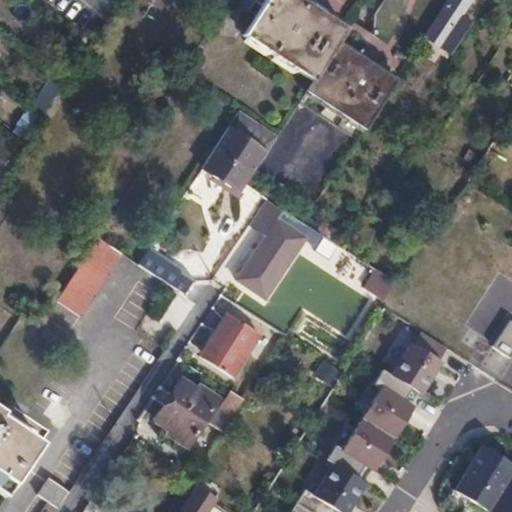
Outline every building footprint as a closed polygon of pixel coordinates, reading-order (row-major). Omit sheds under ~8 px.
[(264,0),(242,35),(311,81),(336,43),(344,30),(364,0),(264,0)] [(444,3),(435,17),(460,33),(468,21),(458,13),(466,0),(448,0),(446,4),(444,3)] [(311,81),(305,92),(362,129),(395,79),(336,43),(311,81)] [(51,76),(30,106),(41,114),(61,85),(51,76)] [(237,110),(201,164),(237,188),(273,134),(237,110)] [(279,182),(274,190),(280,194),(285,186),(279,182)] [(266,235),(236,280),(264,299),(304,238),(276,219),(283,209),(267,199),(249,224),(266,235)] [(97,237),(55,301),(80,316),(121,253),(97,237)] [(145,270),(167,284),(184,295),(194,279),(147,248),(137,264),(145,270)] [(393,281),(374,270),(362,288),(381,299),(393,281)] [(171,326),(188,300),(175,292),(159,319),(171,326)] [(226,315),(202,351),(222,364),(219,369),(229,375),(256,335),(226,315)] [(511,324),(510,324),(493,350),(511,361),(511,358),(511,324)] [(413,347),(393,378),(412,390),(422,396),(442,365),(413,347)] [(337,372),(322,363),(314,375),(329,385),(337,372)] [(393,378),(382,371),(373,385),(382,390),(363,422),(394,441),(413,410),(403,404),(412,390),(393,378)] [(179,381),(155,416),(172,427),(170,432),(187,443),(217,399),(199,387),(196,391),(179,381)] [(0,493),(3,495),(39,443),(0,417),(0,410),(0,411),(0,410),(0,493)] [(394,441),(363,422),(343,453),(334,447),(325,461),(332,465),(356,480),(364,466),(373,471),(394,441)] [(511,464),(480,445),(451,491),(485,511),(487,511),(509,476),(511,472),(511,464)] [(356,480),(332,465),(312,496),(303,490),(295,504),(306,511),(347,511),(364,485),(356,480)] [(511,511),(511,478),(509,476),(487,511),(511,511)] [(36,495),(47,502),(55,507),(57,506),(68,491),(48,478),(36,495)] [(198,489),(182,511),(205,511),(210,504),(213,500),(198,489)]
